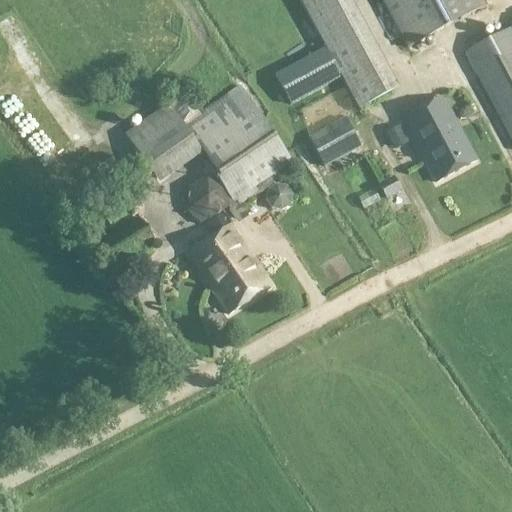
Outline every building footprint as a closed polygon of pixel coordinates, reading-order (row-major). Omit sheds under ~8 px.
[(482,0),(380,0),(408,50),(486,7),(482,0)] [(511,28),(465,54),(511,141),(511,28)] [(150,74),(173,58),(162,41),(138,57),(150,74)] [(359,111),(399,90),(383,61),(343,83),(359,111)] [(0,63),(0,120),(16,147),(33,137),(22,117),(30,112),(0,63)] [(239,88),(183,126),(169,106),(125,136),(159,185),(203,155),(239,209),(258,194),(295,168),(239,88)] [(175,114),(192,108),(187,92),(169,98),(175,114)] [(436,183),(476,162),(442,99),(402,120),(436,183)] [(360,149),(344,119),(307,139),(324,169),(360,149)] [(407,142),(399,128),(387,135),(394,148),(407,142)] [(402,193),(394,178),(378,186),(387,201),(402,193)] [(356,194),(363,206),(378,197),(371,185),(356,194)] [(272,190),(285,210),(290,207),(292,197),(286,189),(276,187),(272,190)] [(272,290),(230,227),(223,216),(206,226),(214,238),(211,240),(208,237),(201,241),(204,245),(188,255),(228,317),(272,290)] [(109,276),(154,246),(138,219),(91,248),(109,276)]
